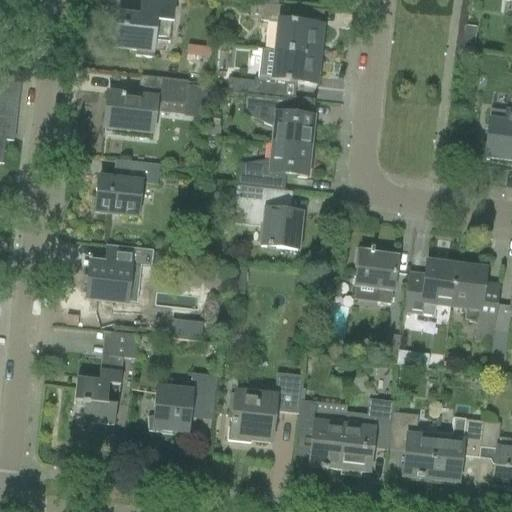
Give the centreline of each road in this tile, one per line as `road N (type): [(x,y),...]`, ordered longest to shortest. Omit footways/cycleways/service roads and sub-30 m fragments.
road 1 (residential): [(8,507),(60,0)]
road 2 (residential): [(511,215),(396,200),(374,188),(362,163),(379,0)]
